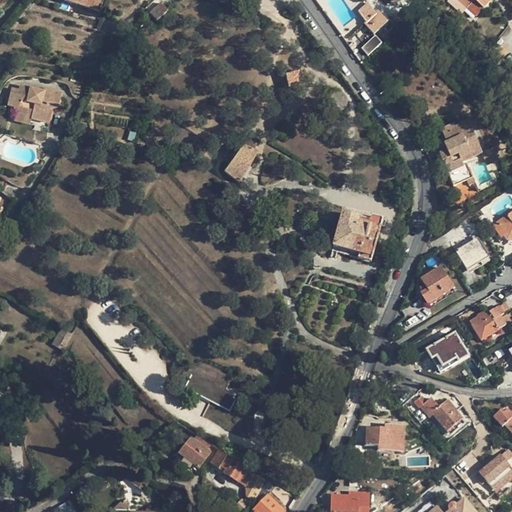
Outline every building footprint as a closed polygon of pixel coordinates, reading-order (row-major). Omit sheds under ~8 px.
[(102,6),(97,4),(85,0),(78,0),(77,5),(100,12),(102,6)] [(149,12),(153,17),(156,20),(167,10),(160,3),(149,12)] [(364,25),(374,36),(388,24),(378,13),(364,25)] [(362,49),(368,56),(382,44),(375,37),(362,49)] [(303,84),(300,71),(286,73),(290,86),(303,84)] [(30,114),(30,117),(49,121),(53,106),(57,106),(59,104),(61,92),(43,88),(43,91),(20,85),(19,89),(12,88),(8,105),(13,106),(12,110),(30,114)] [(28,123),(30,117),(30,114),(12,110),(10,118),(28,123)] [(468,122),(459,126),(452,129),(451,127),(438,132),(444,145),(441,146),(443,152),(441,154),(439,154),(453,186),(472,178),(465,161),(482,154),(468,122)] [(247,138),(244,145),(254,150),(257,143),(247,138)] [(233,140),(228,147),(237,153),(231,162),(224,171),(239,183),(257,151),(254,150),(244,145),(243,144),(241,146),(233,140)] [(223,156),(231,162),(237,153),(228,147),(223,156)] [(494,149),(482,154),(487,166),(499,161),(494,149)] [(511,213),(493,227),(501,238),(504,237),(507,241),(511,241),(511,213)] [(371,216),(369,221),(369,224),(366,223),(367,220),(342,214),(333,246),(359,254),(358,258),(371,262),(383,220),(371,216)] [(456,252),(467,270),(480,262),(482,266),(490,261),(477,239),(456,252)] [(349,256),(358,258),(359,254),(333,246),(332,251),(349,256)] [(428,290),(423,293),(421,294),(427,304),(453,288),(441,268),(422,280),(425,284),(428,290)] [(419,288),(423,293),(428,290),(425,284),(419,288)] [(487,318),(485,316),(472,324),(482,340),(499,330),(498,329),(506,325),(500,315),(503,313),(499,307),(490,313),(491,316),(487,318)] [(60,343),(64,346),(72,333),(63,327),(59,334),(64,337),(60,343)] [(53,344),(58,347),(60,343),(64,337),(59,334),(53,344)] [(458,363),(468,357),(455,334),(427,350),(432,359),(436,357),(442,367),(456,360),(458,363)] [(232,378),(197,364),(185,386),(205,397),(231,411),(236,399),(228,387),(229,383),(232,378)] [(419,408),(421,407),(427,402),(422,396),(414,402),(419,408)] [(439,407),(432,398),(427,402),(421,407),(430,418),(433,416),(447,432),(448,432),(462,420),(463,419),(448,400),(439,407)] [(511,410),(510,412),(508,410),(504,413),(502,411),(494,417),(503,427),(505,425),(511,432),(511,410)] [(465,423),(462,420),(448,432),(451,435),(465,423)] [(378,451),(403,452),(404,427),(385,426),(384,429),(368,428),(366,446),(378,447),(378,451)] [(208,451),(213,445),(207,441),(196,434),(192,438),(208,451)] [(6,438),(0,440),(0,458),(12,455),(6,438)] [(180,454),(185,458),(194,465),(198,468),(210,452),(208,451),(192,438),(180,454)] [(223,473),(237,482),(250,484),(256,473),(219,450),(210,463),(219,469),(221,467),(225,470),(223,473)] [(511,460),(511,454),(509,450),(480,474),(482,477),(479,480),(483,485),(486,482),(489,485),(511,466),(509,463),(511,460)] [(190,470),(194,465),(185,458),(181,463),(190,470)] [(142,492),(148,484),(132,472),(126,479),(142,492)] [(262,488),(267,479),(262,476),(259,474),(254,483),(257,485),(262,488)] [(272,493),(277,485),(267,479),(262,488),(271,493),(272,493)] [(254,488),(248,487),(247,488),(247,497),(255,500),(262,488),(257,485),(254,488)] [(271,493),(268,496),(280,508),(284,505),(271,493)] [(368,511),(369,493),(349,493),(349,496),(332,495),(331,511),(368,511)] [(284,511),(280,508),(268,496),(253,511),(284,511)] [(450,511),(448,511),(476,511),(465,498),(457,505),(456,504),(453,503),(451,504),(450,506),(449,508),(450,511)] [(80,511),(73,499),(50,511),(80,511)]
